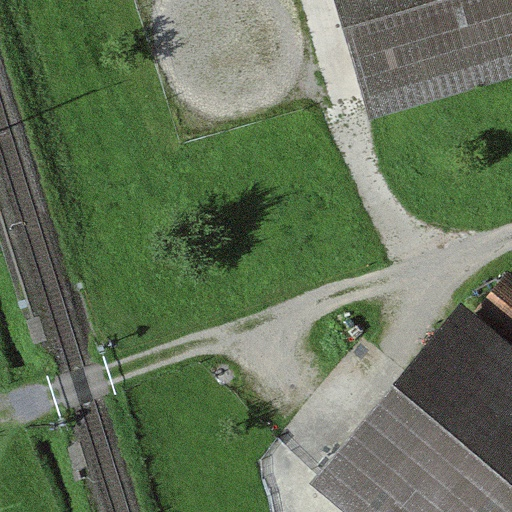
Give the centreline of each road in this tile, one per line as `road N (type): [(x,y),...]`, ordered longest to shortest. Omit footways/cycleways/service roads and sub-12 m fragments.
road 1 (track): [(511,237),(84,375),(15,412)]
road 2 (track): [(318,0),(349,121),(422,270)]
